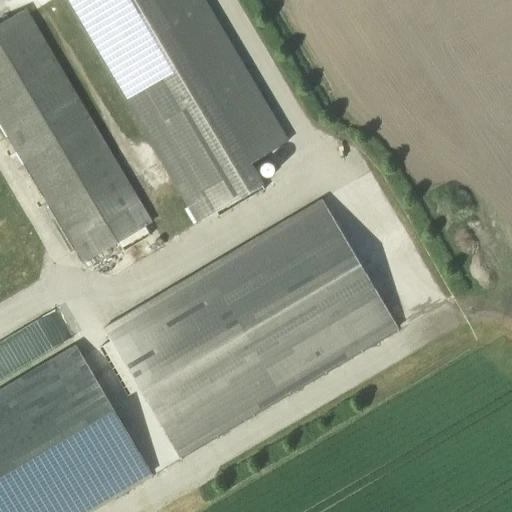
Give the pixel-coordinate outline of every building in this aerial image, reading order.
[(65,0),(197,222),(216,211),(261,184),(262,184),(250,163),(287,141),(203,0),(65,0)] [(143,223),(149,220),(23,8),(0,21),(0,122),(81,260),(116,239),(143,223)] [(261,184),(216,211),(219,217),(265,190),(261,184)] [(178,457),(397,328),(322,200),(103,329),(109,341),(99,348),(127,396),(138,390),(178,457)] [(143,223),(116,239),(123,251),(151,235),(143,223)] [(0,389),(0,511),(84,511),(151,473),(75,345),(0,389)]
